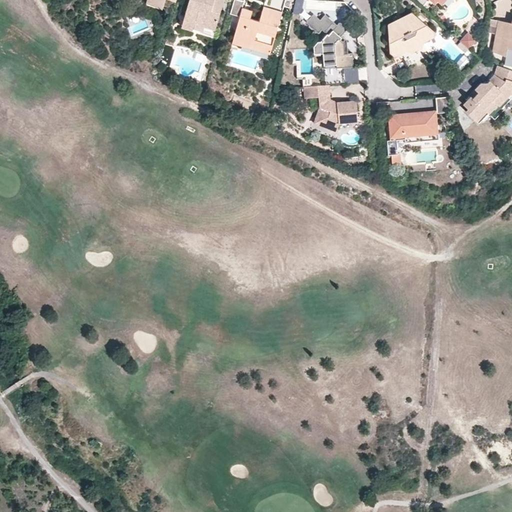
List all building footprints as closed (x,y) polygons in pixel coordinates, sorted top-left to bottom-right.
[(146,0),(146,3),(161,9),(164,0),(146,0)] [(209,0),(188,0),(183,20),(194,23),(203,26),(215,29),(223,0),(213,0),(213,1),(209,0)] [(240,0),(233,0),(230,14),(240,16),(242,8),(244,1),(240,0)] [(240,16),(234,37),(254,42),(255,39),(273,44),(282,12),(264,6),(260,21),(250,18),(252,11),(242,8),(240,16)] [(390,23),(405,67),(412,68),(413,66),(411,61),(416,56),(421,56),(428,48),(426,44),(430,39),(435,40),(438,36),(436,30),(413,11),(409,17),(403,22),(390,23)] [(336,54),(342,67),(353,66),(352,52),(345,53),(344,43),(340,40),(343,37),(339,34),(345,27),(338,21),(336,24),(324,14),(318,19),(312,14),(305,22),(316,32),(319,29),(325,34),(320,41),(316,40),(312,46),(315,53),(322,51),(325,57),(336,54)] [(511,21),(498,18),(491,50),(505,53),(507,46),(511,47),(511,21)] [(183,20),(181,27),(192,29),(192,28),(194,23),(183,20)] [(467,31),(460,40),(470,48),(477,39),(467,31)] [(254,42),(234,37),(231,48),(270,58),(273,44),(255,39),(254,42)] [(511,70),(496,65),(493,74),(488,80),(488,81),(487,83),(481,82),(475,89),(478,91),(473,97),(471,95),(464,103),(468,107),(466,111),(478,121),(487,111),(485,109),(494,100),(499,105),(511,91),(511,70)] [(342,67),(325,68),(325,85),(328,84),(344,83),(342,67)] [(201,74),(198,73),(190,71),(188,73),(190,78),(199,81),(201,74)] [(417,93),(441,89),(440,82),(415,86),(417,93)] [(329,99),(328,84),(325,85),(304,86),(305,97),(310,97),(317,97),(318,108),(313,119),(323,123),(321,128),(334,133),(338,123),(357,121),(355,100),(335,102),(331,104),(328,103),(329,99)] [(447,110),(445,96),(436,97),(438,111),(447,110)] [(433,110),(391,114),(393,138),(435,134),(433,110)] [(323,123),(313,119),(311,123),(321,128),(323,123)] [(402,165),(401,153),(391,153),(392,166),(402,165)]
